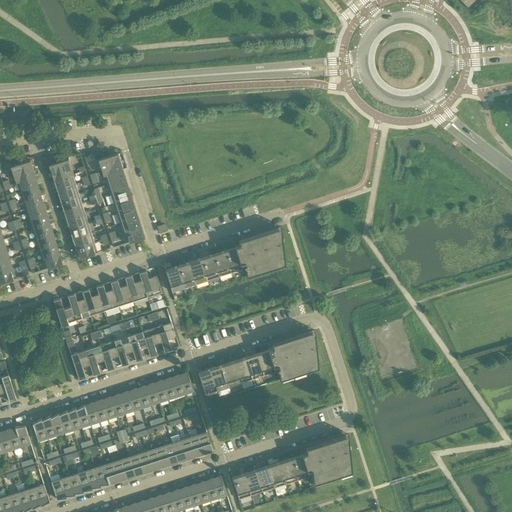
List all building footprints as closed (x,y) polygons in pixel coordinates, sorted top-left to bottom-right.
[(118,153),(108,156),(113,172),(123,169),(118,153)] [(98,159),(103,175),(113,172),(108,156),(98,159)] [(68,158),(58,162),(63,177),(73,174),(68,158)] [(30,160),(20,163),(25,179),(35,176),(30,160)] [(48,165),(53,181),(63,177),(58,162),(48,165)] [(10,166),(15,182),(25,179),(20,163),(10,166)] [(104,175),(108,185),(125,179),(122,170),(123,169),(113,172),(103,175),(103,176),(104,175)] [(54,181),(58,190),(75,184),(72,175),(73,174),(63,177),(53,181),(54,181)] [(17,182),(20,191),(37,186),(34,176),(35,176),(25,179),(15,182),(16,182),(17,182)] [(108,185),(111,194),(128,189),(125,179),(108,185)] [(58,190),(61,200),(78,194),(75,184),(58,190)] [(20,191),(23,201),(40,195),(37,186),(20,191)] [(111,194),(114,204),(131,198),(128,189),(111,194)] [(61,200),(64,209),(81,204),(78,194),(61,200)] [(23,201),(26,211),(44,205),(40,195),(23,201)] [(117,213),(117,214),(134,208),(131,198),(114,204),(116,203),(119,212),(117,213)] [(64,209),(67,219),(84,214),(81,204),(64,209)] [(26,211),(29,220),(47,215),(44,205),(26,211)] [(117,214),(120,223),(137,218),(134,208),(117,214)] [(67,219),(70,229),(87,223),(85,223),(82,214),(84,214),(67,219)] [(29,220),(32,230),(50,225),(47,215),(29,220)] [(120,223),(123,233),(140,227),(137,218),(120,223)] [(70,229),(73,239),(91,233),(87,223),(70,229)] [(157,226),(159,233),(168,230),(165,223),(157,226)] [(32,230),(36,240),(53,234),(50,225),(32,230)] [(140,227),(123,233),(126,242),(125,243),(126,243),(145,237),(144,236),(143,237),(140,227)] [(73,239),(76,248),(94,242),(91,233),(73,239)] [(235,247),(242,269),(244,277),(260,272),(259,267),(272,265),(272,263),(285,261),(282,233),(268,234),(268,237),(255,238),(255,240),(240,245),(240,244),(234,246),(235,247)] [(36,240),(39,250),(56,244),(53,234),(36,240)] [(94,242),(76,248),(80,258),(98,252),(97,252),(94,242)] [(39,250),(42,259),(59,254),(56,244),(39,250)] [(224,250),(231,273),(242,269),(235,247),(224,250)] [(0,251),(0,262),(9,259),(6,249),(0,251)] [(224,250),(212,254),(219,276),(231,273),(224,250)] [(59,254),(42,259),(45,269),(44,269),(62,264),(59,254)] [(212,254),(200,258),(207,280),(219,276),(212,254)] [(200,258),(188,262),(196,284),(207,280),(200,258)] [(0,262),(0,272),(12,269),(9,259),(0,262)] [(188,262),(177,265),(184,288),(196,284),(188,262)] [(184,288),(177,265),(165,269),(172,292),(184,288)] [(12,269),(0,272),(0,283),(16,278),(15,278),(12,269)] [(139,272),(141,280),(142,280),(147,297),(162,293),(156,275),(148,278),(146,270),(139,272)] [(125,277),(127,285),(133,302),(147,297),(142,280),(141,280),(134,283),(132,275),(125,277)] [(117,279),(110,282),(113,289),(119,306),(133,302),(127,285),(120,287),(117,279)] [(96,286),(99,294),(104,311),(119,306),(113,289),(106,292),(103,284),(96,286)] [(82,291),(84,299),(85,298),(90,316),(104,311),(99,294),(91,296),(89,289),(82,291)] [(67,295),(71,306),(76,320),(90,316),(85,298),(84,299),(77,301),(74,293),(67,295)] [(71,306),(64,308),(60,298),(53,300),(61,325),(76,320),(71,306)] [(157,302),(159,308),(166,305),(165,301),(164,299),(157,302)] [(171,322),(157,326),(161,341),(164,351),(171,349),(168,339),(176,336),(171,322)] [(157,326),(142,331),(147,345),(149,354),(150,356),(157,354),(154,343),(161,341),(157,326)] [(142,331),(128,336),(133,350),(132,350),(136,361),(143,358),(142,357),(149,354),(147,345),(142,331)] [(128,336),(114,340),(118,355),(121,365),(128,363),(125,352),(132,350),(133,350),(128,336)] [(268,349),(275,372),(278,380),(293,375),(293,370),(306,369),(305,366),(318,365),(315,336),(302,337),(302,340),(289,341),(289,343),(274,348),(274,347),(268,349)] [(114,340),(99,345),(104,359),(107,370),(114,367),(111,357),(118,355),(114,340)] [(99,345),(85,349),(90,364),(93,374),(100,372),(97,362),(104,359),(99,345)] [(90,364),(85,349),(71,354),(79,379),(86,377),(82,366),(90,364)] [(257,353),(264,375),(275,372),(268,349),(257,353)] [(257,353),(245,357),(252,379),(264,375),(257,353)] [(245,357),(233,361),(240,383),(252,379),(245,357)] [(233,361),(222,364),(229,387),(240,383),(233,361)] [(222,364),(210,368),(217,390),(229,387),(222,364)] [(217,390),(210,368),(198,372),(205,394),(217,390)] [(179,374),(178,374),(185,393),(193,390),(187,371),(179,375),(179,374)] [(0,392),(6,391),(9,401),(16,399),(8,374),(0,376),(0,392)] [(170,377),(176,396),(185,393),(178,374),(171,378),(170,377)] [(162,379),(161,380),(167,399),(176,396),(170,377),(162,381),(162,379)] [(153,382),(159,401),(167,399),(161,380),(154,384),(153,382)] [(145,385),(144,385),(150,404),(159,401),(153,382),(145,386),(145,385)] [(136,388),(135,388),(141,407),(150,404),(144,385),(136,389),(136,388)] [(127,390),(127,391),(133,410),(141,407),(135,388),(128,392),(127,390)] [(119,393),(118,394),(124,413),(133,410),(127,391),(119,395),(119,393)] [(110,396),(109,396),(116,415),(124,413),(118,394),(111,397),(110,396)] [(101,399),(107,418),(116,415),(109,396),(102,400),(101,399)] [(93,402),(92,402),(98,421),(107,418),(101,399),(93,403),(93,402)] [(84,404),(84,405),(90,424),(98,421),(92,402),(85,406),(84,404)] [(76,407),(75,407),(81,427),(90,424),(84,405),(76,409),(76,407)] [(67,410),(66,410),(73,429),(81,427),(75,407),(68,411),(67,410)] [(59,413),(58,413),(64,432),(73,429),(66,410),(59,414),(59,413)] [(50,415),(49,416),(55,435),(64,432),(58,413),(50,417),(50,415)] [(41,418),(41,419),(47,438),(55,435),(49,416),(42,420),(41,418)] [(47,438),(41,419),(32,423),(38,440),(47,438)] [(25,425),(16,427),(22,446),(31,443),(25,425)] [(15,428),(7,429),(13,448),(22,446),(16,427),(15,427),(15,428)] [(7,431),(0,431),(0,436),(5,451),(13,448),(7,429),(6,429),(7,431)] [(207,431),(197,434),(204,453),(204,452),(213,450),(207,431)] [(197,434),(189,437),(195,456),(196,456),(195,454),(204,453),(197,434)] [(189,437),(180,440),(187,459),(187,457),(195,456),(189,437)] [(180,440),(172,442),(178,461),(179,461),(178,460),(187,459),(180,440)] [(302,454),(309,476),(312,484),(327,479),(326,474),(339,473),(339,470),(352,469),(349,440),(335,441),(336,444),(323,445),(323,447),(307,452),(307,451),(302,453),(302,454)] [(172,442),(163,445),(169,464),(170,464),(170,463),(178,461),(172,442)] [(163,445),(155,448),(161,467),(161,465),(169,464),(163,445)] [(155,448),(146,451),(152,470),(153,470),(152,468),(161,467),(155,448)] [(146,451),(137,453),(144,472),(144,471),(152,470),(146,451)] [(137,453),(129,456),(135,475),(136,475),(135,474),(144,472),(137,453)] [(112,462),(118,481),(118,479),(126,478),(120,459),(119,454),(110,457),(112,462)] [(302,454),(290,458),(298,480),(309,476),(302,454)] [(129,456),(120,459),(126,478),(127,478),(126,476),(135,475),(129,456)] [(290,458),(279,461),(286,484),(298,480),(290,458)] [(279,461),(267,465),(274,487),(286,484),(279,461)] [(112,462),(103,464),(109,484),(110,483),(109,482),(118,481),(112,462)] [(103,464),(94,467),(101,486),(101,485),(109,484),(103,464)] [(267,465),(255,469),(263,491),(274,487),(267,465)] [(94,467),(86,470),(92,489),(93,489),(92,487),(101,486),(94,467)] [(255,469),(244,473),(251,495),(263,491),(255,469)] [(86,470),(77,473),(83,492),(84,492),(84,490),(92,489),(86,470)] [(77,473),(69,475),(75,495),(75,494),(75,493),(83,492),(77,473)] [(251,495),(244,473),(232,477),(239,499),(251,495)] [(69,475),(60,478),(66,497),(67,497),(66,496),(75,495),(69,475)] [(212,478),(218,497),(227,494),(221,475),(213,479),(212,478)] [(66,497),(60,478),(51,481),(57,499),(66,497)] [(204,480),(203,481),(209,500),(218,497),(212,478),(204,482),(204,480)] [(195,483),(201,503),(209,500),(203,481),(196,485),(195,483)] [(44,483),(35,486),(41,505),(49,501),(44,483)] [(186,486),(192,505),(201,503),(195,483),(187,487),(186,486)] [(35,486),(26,489),(32,508),(40,504),(40,506),(41,505),(35,486)] [(178,489),(177,489),(183,508),(192,505),(186,486),(178,490),(178,489)] [(26,489),(18,492),(24,511),(31,507),(32,509),(32,508),(26,489)] [(169,491),(169,492),(175,511),(183,508),(177,489),(170,493),(169,491)] [(18,492),(9,495),(14,511),(18,511),(23,510),(23,511),(24,511),(18,492)] [(161,494),(160,495),(165,511),(171,511),(175,511),(169,492),(161,496),(161,494)] [(14,511),(9,495),(0,497),(5,511),(14,511)] [(152,497),(156,511),(165,511),(160,495),(153,498),(152,497)] [(144,500),(143,500),(146,511),(156,511),(152,497),(144,501),(144,500)] [(135,503),(134,503),(137,511),(146,511),(143,500),(135,504),(135,503)] [(126,505),(126,506),(127,511),(137,511),(134,503),(127,507),(126,505)]
